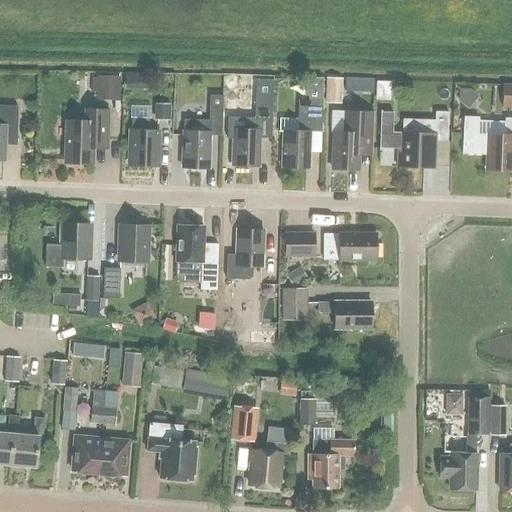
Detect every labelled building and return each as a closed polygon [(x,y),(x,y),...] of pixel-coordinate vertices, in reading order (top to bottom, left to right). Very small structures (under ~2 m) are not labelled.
[(232,96),(234,110),(243,108),(238,76),(227,78),(230,96),(232,96)] [(96,77),(95,97),(119,98),(120,78),(96,77)] [(228,116),(228,139),(233,139),(232,166),(258,167),(259,138),(271,139),(273,80),(256,79),(256,117),(228,116)] [(326,79),(325,104),(341,105),(342,80),(326,79)] [(358,80),(358,92),(370,93),(371,80),(358,80)] [(511,108),(511,86),(503,86),(502,108),(511,108)] [(458,88),(458,101),(468,109),(478,97),(468,89),(458,88)] [(183,132),(182,168),(207,169),(209,136),(222,136),(223,109),(223,96),(211,96),(210,108),(210,121),(199,121),(184,120),(183,132)] [(321,133),(323,102),(299,101),(298,120),(280,119),(280,132),(284,132),(282,168),(308,169),(309,133),(321,133)] [(172,103),(154,103),(154,120),(172,121),(172,103)] [(16,135),(17,106),(0,105),(0,160),(3,161),(4,134),(16,135)] [(106,140),(107,110),(85,110),(85,118),(77,117),(73,121),(66,121),(64,163),(91,164),(92,151),(106,152),(106,140)] [(333,133),(332,170),(358,171),(358,156),(370,156),(372,113),(343,112),(342,134),(333,133)] [(380,113),(379,148),(397,148),(396,168),(434,169),(434,142),(447,143),(448,113),(435,112),(434,134),(400,132),(393,132),(393,113),(380,113)] [(479,135),(479,122),(479,118),(463,118),(462,155),(486,156),(485,171),(511,172),(511,163),(511,119),(505,119),(504,136),(479,135)] [(149,120),(143,120),(133,119),(132,130),(131,130),(129,166),(143,167),(156,167),(157,131),(149,131),(149,120)] [(46,246),(46,268),(63,269),(63,259),(87,260),(88,224),(62,223),(61,246),(46,246)] [(120,225),(119,261),(145,262),(146,226),(120,225)] [(216,244),(202,244),(203,227),(177,226),(175,262),(175,279),(177,282),(200,283),(199,290),(214,290),(216,244)] [(260,267),(262,231),(237,230),(236,254),(226,254),(226,280),(250,280),(254,276),(254,267),(260,267)] [(315,235),(286,235),(286,257),(315,257),(315,235)] [(323,260),(375,261),(375,235),(323,235),(323,260)] [(120,299),(120,270),(104,269),(104,299),(120,299)] [(294,271),(285,277),(290,287),(300,281),(294,271)] [(99,302),(100,277),(87,277),(86,302),(99,302)] [(308,321),(308,290),(283,290),(283,321),(308,321)] [(70,296),(69,309),(74,309),(77,309),(78,296),(70,296)] [(139,328),(156,320),(148,303),(131,311),(139,328)] [(319,303),(319,314),(335,314),(335,329),(371,329),(371,303),(335,303),(319,303)] [(214,313),(199,312),(198,330),(213,330),(214,313)] [(176,333),(179,324),(166,320),(163,329),(176,333)] [(274,345),(275,332),(250,332),(250,335),(250,345),(274,345)] [(237,344),(238,336),(220,335),(220,344),(237,344)] [(250,345),(250,335),(238,335),(238,344),(250,345)] [(72,345),(71,358),(87,359),(88,346),(72,345)] [(110,349),(108,368),(120,368),(122,350),(110,349)] [(140,388),(143,356),(126,354),(123,387),(140,388)] [(7,357),(7,360),(5,382),(18,383),(20,358),(7,357)] [(54,361),(54,365),(52,385),(64,386),(66,362),(54,361)] [(146,362),(144,381),(152,382),(154,363),(146,362)] [(184,373),(155,369),(152,385),(182,389),(184,373)] [(229,376),(202,372),(198,396),(225,401),(229,376)] [(280,379),(280,387),(296,389),(296,380),(280,379)] [(79,389),(66,388),(63,411),(77,412),(79,389)] [(104,409),(105,391),(94,390),(91,423),(116,425),(117,411),(104,409)] [(445,415),(462,416),(463,395),(446,394),(445,415)] [(466,454),(450,454),(450,458),(440,458),(440,478),(450,478),(450,490),(475,491),(475,454),(475,435),(486,435),(487,399),(467,398),(467,434),(466,434),(466,454)] [(316,426),(316,400),(301,400),(301,426),(316,426)] [(234,406),(231,440),(252,442),(253,428),(255,408),(234,406)] [(506,408),(490,407),(490,436),(505,436),(506,408)] [(0,465),(10,466),(13,433),(18,434),(19,417),(8,416),(7,433),(0,432),(0,465)] [(13,433),(10,466),(36,468),(38,437),(43,437),(45,419),(34,418),(33,435),(18,434),(13,433)] [(194,477),(197,448),(194,447),(194,442),(180,441),(181,426),(149,424),(148,438),(147,452),(161,453),(159,478),(191,481),(191,476),(194,477)] [(98,473),(101,439),(74,437),(72,471),(98,473)] [(101,439),(98,473),(126,476),(129,441),(101,439)] [(353,456),(354,441),(312,441),(312,455),(307,455),(307,480),(312,480),(312,489),(338,489),(338,470),(343,470),(343,456),(353,456)] [(253,450),(249,486),(277,489),(280,455),(289,456),(291,444),(266,442),(265,451),(253,450)] [(500,455),(499,491),(511,491),(511,445),(510,446),(510,455),(500,455)]
